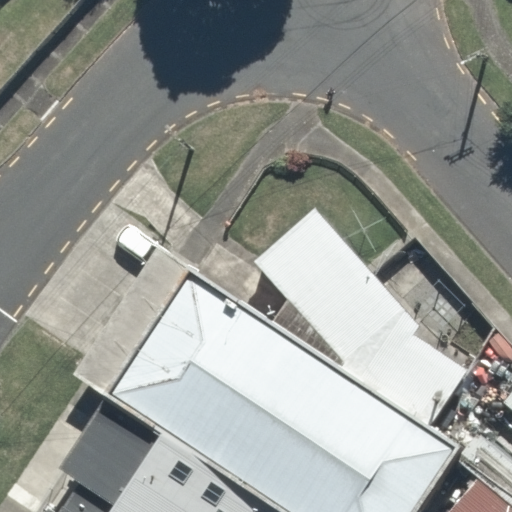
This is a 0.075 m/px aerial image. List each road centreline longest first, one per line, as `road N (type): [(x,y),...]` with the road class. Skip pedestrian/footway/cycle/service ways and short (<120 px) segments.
road 1 (residential): [(0,255),(149,81),(235,0)]
road 2 (residential): [(329,0),(511,199)]
